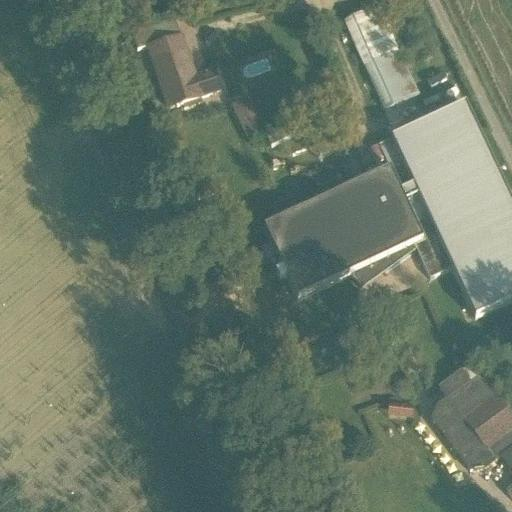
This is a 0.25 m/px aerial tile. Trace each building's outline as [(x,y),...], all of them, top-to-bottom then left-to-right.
[(433,126),(399,53),(379,9),(343,25),(363,69),(398,143),(433,126)] [(196,77),(188,53),(183,37),(149,49),(153,65),(169,113),(204,101),(222,95),(214,71),(196,77)] [(242,79),(274,72),(271,56),(238,63),(242,79)] [(245,98),(227,106),(241,139),(260,131),(245,98)] [(363,293),(417,253),(432,285),(453,275),(476,324),(511,307),(511,211),(465,111),(433,126),(398,143),(380,151),(391,175),(265,234),(298,306),(353,280),(363,293)] [(470,386),(462,375),(438,391),(447,404),(438,410),(432,423),(471,474),(485,471),(500,460),(511,474),(511,490),(507,495),(511,501),(511,422),(479,379),(470,386)]
